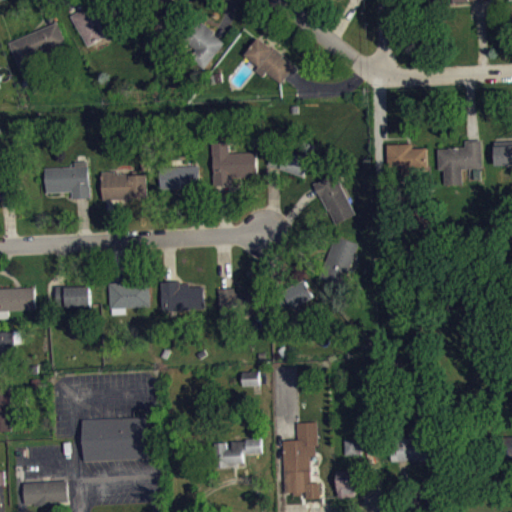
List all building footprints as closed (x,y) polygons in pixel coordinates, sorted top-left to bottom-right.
[(95,0),(70,15),(89,45),(127,21),(112,0),(95,0)] [(160,0),(171,8),(176,0),(160,0)] [(435,0),(435,8),(492,8),(491,0),(435,0)] [(9,42),(58,21),(67,42),(54,48),(62,65),(26,80),(9,42)] [(227,50),(204,29),(187,48),(200,61),(196,65),(205,73),(227,50)] [(244,54),(259,36),(273,48),(274,47),(295,65),(281,83),(267,72),(263,76),(255,70),(259,65),(244,54)] [(438,148),(439,168),(445,168),(446,184),(461,183),(462,169),(482,167),(481,139),(466,139),(466,145),(449,146),(449,149),(438,148)] [(511,139),(495,140),(496,165),(511,164),(511,139)] [(212,142),(212,154),(214,185),(232,184),(232,177),(257,176),(255,151),(230,152),(229,141),(212,142)] [(268,163),(304,176),(307,167),(314,169),(319,158),(313,156),(317,146),(304,141),(299,152),(275,143),(268,163)] [(387,143),(389,167),(402,167),(403,175),(413,175),(413,167),(428,166),(427,146),(413,147),(413,142),(387,143)] [(45,167),(47,191),(72,191),(72,197),(90,197),(87,160),(75,161),(75,166),(45,167)] [(161,189),(200,187),(199,165),(160,167),(161,189)] [(102,171),(103,199),(131,198),(132,197),(147,196),(147,173),(128,174),(128,172),(119,173),(119,171),(102,171)] [(313,183),(327,209),(329,209),(336,223),(355,211),(351,203),(353,202),(337,172),(313,183)] [(0,199),(14,199),(13,181),(1,182),(1,175),(0,175),(0,199)] [(12,194),(0,193),(0,206),(13,207),(12,194)] [(319,277),(344,285),(359,243),(335,232),(319,277)] [(288,310),(314,295),(303,277),(277,292),(288,310)] [(162,281),(163,309),(204,307),(203,286),(190,287),(189,283),(180,283),(179,279),(162,281)] [(109,282),(111,308),(113,308),(113,314),(126,313),(126,306),(150,305),(149,281),(109,282)] [(0,286),(0,317),(9,317),(9,310),(35,308),(34,285),(0,286)] [(56,286),(57,304),(66,304),(66,306),(92,305),(90,286),(66,287),(65,285),(56,286)] [(218,288),(221,317),(267,316),(265,290),(235,291),(235,287),(218,288)] [(0,331),(0,371),(17,371),(15,342),(28,342),(27,329),(0,331)] [(243,371),(243,385),(260,384),(259,370),(243,371)] [(262,392),(261,378),(244,379),(245,392),(262,392)] [(0,429),(13,429),(11,382),(0,382),(0,429)] [(83,418),(85,461),(149,458),(147,416),(83,418)] [(297,421),(316,420),(317,443),(314,444),(310,454),(309,454),(310,479),(319,479),(320,496),(307,496),(307,491),(305,491),(305,489),(301,489),(301,493),(294,493),(293,489),(285,490),(283,438),(298,437),(297,421)] [(390,459),(390,446),(394,446),(394,436),(434,435),(435,458),(390,459)] [(511,435),(511,454),(499,455),(498,436),(511,435)] [(213,440),(215,466),(238,465),(238,460),(244,460),(243,451),(261,450),(261,436),(245,437),(245,438),(231,439),(231,448),(227,448),(226,440),(213,440)] [(345,440),(345,454),(362,453),(361,439),(345,440)] [(347,461),(363,461),(363,446),(346,447),(347,461)] [(339,496),(338,469),(362,468),(363,491),(356,491),(356,495),(339,496)] [(24,482),(26,505),(60,503),(60,500),(68,500),(67,479),(24,482)]
